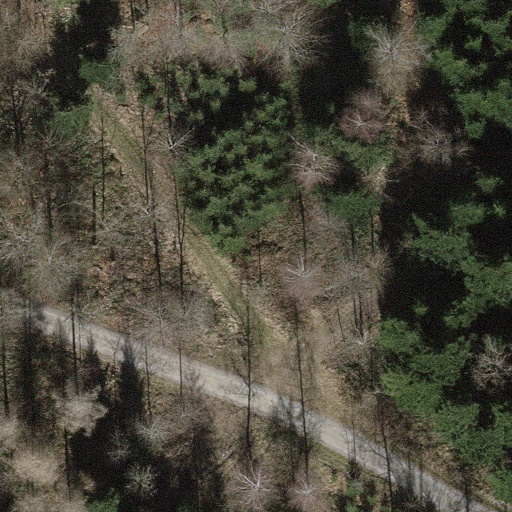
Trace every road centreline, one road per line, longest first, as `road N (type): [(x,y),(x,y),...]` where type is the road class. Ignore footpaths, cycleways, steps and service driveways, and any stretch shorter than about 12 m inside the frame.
road 1 (track): [(0,291),(273,402),(473,511)]
road 2 (track): [(511,228),(304,368),(154,511)]
